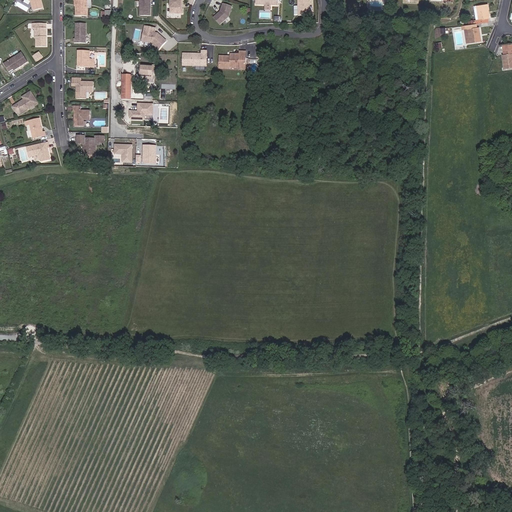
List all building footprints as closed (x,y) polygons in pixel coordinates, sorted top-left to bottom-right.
[(43,8),(40,0),(27,0),(31,2),(33,11),(43,8)] [(87,16),(87,0),(74,0),(75,1),(76,1),(76,7),(76,16),(87,16)] [(151,6),(150,0),(140,0),(140,1),(140,16),(151,16),(151,8),(150,8),(150,6),(151,6)] [(183,5),(182,0),(170,0),(170,14),(183,14),(183,8),(181,8),(181,5),(183,5)] [(308,9),(308,8),(308,7),(309,7),(308,0),(297,0),(298,16),(309,16),(309,10),(308,9)] [(229,17),(232,7),(223,3),(220,12),(213,18),(220,25),(229,17)] [(490,18),(488,4),(477,6),(479,20),(474,21),(475,24),(477,24),(489,22),(488,19),(490,18)] [(111,20),(111,11),(106,11),(106,12),(102,12),(102,16),(106,17),(106,20),(111,20)] [(46,35),(46,24),(33,24),(33,29),(35,29),(35,38),(36,38),(36,47),(46,47),(46,37),(45,37),(45,35),(46,35)] [(86,43),(86,24),(76,24),(76,31),(77,31),(77,32),(76,32),(75,39),(74,39),(74,43),(86,43)] [(481,41),(479,27),(477,28),(477,24),(475,24),(469,25),(462,26),(462,30),(465,29),(467,44),(481,41)] [(166,41),(160,36),(159,36),(158,35),(158,34),(155,33),(156,29),(145,27),(143,36),(145,36),(144,42),(153,44),(159,49),(166,41)] [(511,49),(504,50),(505,55),(502,55),(504,69),(511,67),(511,49)] [(94,68),(94,59),(90,59),(90,51),(78,51),(78,60),(80,60),(80,62),(78,62),(78,67),(94,68)] [(207,66),(207,51),(202,51),(202,54),(183,54),(183,66),(207,66)] [(28,62),(22,53),(4,64),(9,72),(13,70),(14,71),(28,62)] [(246,64),(246,58),(239,58),(239,55),(236,55),(235,56),(234,55),(234,54),(230,54),(230,57),(219,56),(219,69),(230,69),(230,68),(239,68),(239,64),(246,64)] [(248,59),(247,69),(255,70),(256,60),(248,59)] [(153,83),(154,66),(141,65),(140,77),(141,77),(141,81),(144,81),(143,83),(153,83)] [(131,100),(131,75),(123,74),(122,100),(131,100)] [(93,92),(94,82),(81,82),(81,78),(72,78),(72,87),(76,87),(77,87),(77,89),(76,90),(76,99),(87,99),(87,92),(93,92)] [(38,103),(31,92),(25,96),(24,100),(13,107),(18,115),(38,103)] [(153,116),(154,104),(137,103),(137,111),(131,111),(131,119),(145,120),(145,115),(153,116)] [(90,120),(90,111),(81,111),(81,106),(73,107),(73,111),(75,111),(75,117),(76,118),(76,120),(74,121),(74,126),(84,127),(84,120),(90,120)] [(43,132),(40,119),(26,122),(26,126),(30,125),(33,139),(46,136),(45,132),(43,132)] [(95,154),(96,143),(105,144),(105,137),(95,136),(95,139),(85,139),(85,136),(77,136),(77,144),(83,144),(83,147),(85,147),(84,149),(83,149),(83,156),(88,156),(88,154),(95,154)] [(50,160),(48,148),(49,148),(48,143),(27,148),(29,158),(34,156),(39,155),(40,160),(42,162),(50,160)] [(132,145),(114,144),(114,155),(122,155),(122,162),(132,163),(132,145)] [(156,164),(156,146),(143,145),(142,164),(156,164)]
